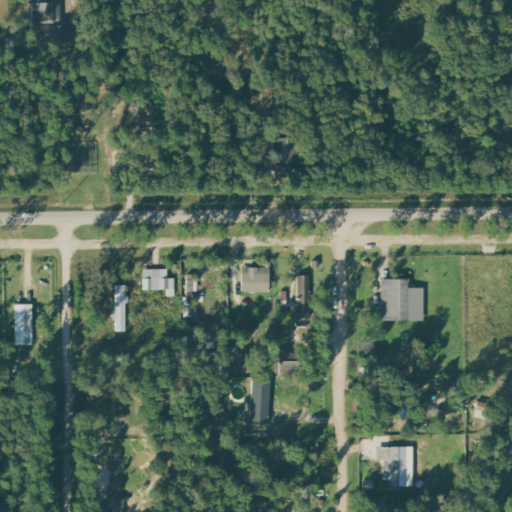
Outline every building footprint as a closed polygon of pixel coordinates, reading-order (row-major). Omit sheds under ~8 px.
[(28,4),(62,3),(62,22),(28,23),(28,4)] [(298,138),(275,139),(277,177),(300,176),(298,138)] [(268,267),(267,290),(243,289),(243,267),(268,267)] [(176,297),(176,278),(169,278),(169,269),(144,269),(145,290),(168,290),(168,297),(176,297)] [(308,277),(297,277),(298,319),(309,319),(308,277)] [(407,278),(406,319),(381,319),(381,278),(407,278)] [(127,285),(117,285),(117,332),(127,332),(127,285)] [(34,304),(17,304),(16,345),(33,345),(34,304)] [(202,336),(215,334),(216,342),(214,343),(214,347),(204,348),(202,336)] [(181,336),(187,336),(186,348),(190,348),(189,358),(180,358),(181,336)] [(278,352),(298,352),(299,373),(278,374),(278,352)] [(413,364),(402,364),(402,376),(413,376),(413,364)] [(260,382),(268,383),(265,422),(257,421),(260,382)] [(376,447),(405,447),(406,487),(388,487),(388,479),(383,479),(383,460),(376,460),(376,447)] [(109,506),(99,505),(98,511),(125,511),(127,499),(110,496),(109,506)] [(259,502),(274,502),(274,511),(265,511),(265,507),(259,507),(259,502)]
